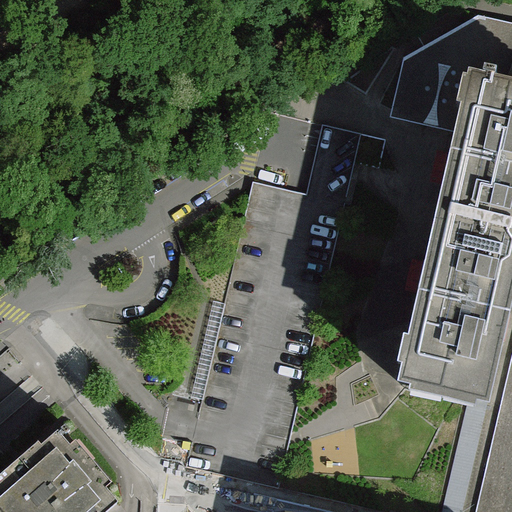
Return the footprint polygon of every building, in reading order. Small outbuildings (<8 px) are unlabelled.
[(473,79),(511,88),(511,26),(480,19),(411,58),(397,113),(461,129),(465,110),(458,109),(464,82),(471,84),(473,79)] [(511,168),(511,88),(473,79),(471,84),(464,82),(458,109),(465,110),(461,129),(456,156),(511,168)] [(363,133),(325,124),(308,195),(256,181),(196,430),(187,467),(280,488),(290,446),(293,432),(352,180),(363,133)] [(511,168),(456,156),(439,225),(511,241),(511,168)] [(511,297),(511,241),(439,225),(423,294),(508,314),(511,297)] [(508,314),(423,294),(413,339),(405,338),(399,364),(406,366),(403,381),(412,383),(410,392),(469,405),(476,406),(478,399),(488,401),(508,314)] [(511,297),(508,314),(488,401),(503,405),(511,406),(511,297)] [(478,511),(503,405),(488,401),(478,399),(476,406),(469,405),(444,511),(478,511)] [(511,511),(511,406),(503,405),(478,511),(511,511)] [(66,425),(62,429),(67,435),(71,431),(66,425)] [(59,431),(0,482),(0,508),(3,511),(107,511),(119,502),(59,431)]
